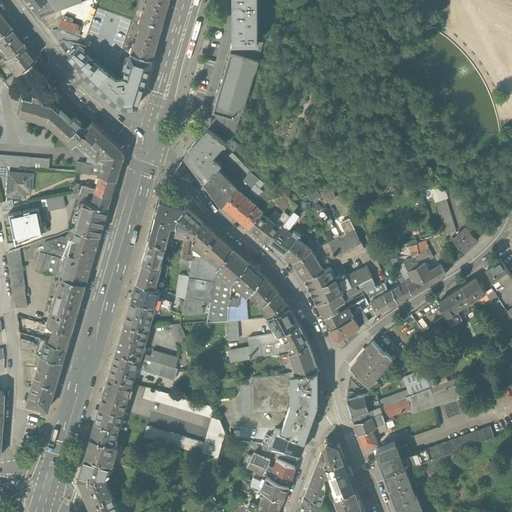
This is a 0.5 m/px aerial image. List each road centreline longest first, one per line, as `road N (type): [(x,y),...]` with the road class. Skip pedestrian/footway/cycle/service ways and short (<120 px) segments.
road 1 (primary): [(153,146),(47,485)]
road 2 (unclassified): [(339,368),(294,283),(153,146)]
road 3 (residential): [(339,368),(376,330),(511,234)]
road 4 (residential): [(153,146),(97,105),(9,0)]
road 5 (residential): [(3,475),(12,409),(7,313)]
road 6 (primary): [(194,0),(153,146)]
road 7 (unclassified): [(383,511),(343,414),(339,368)]
road 8 (residential): [(339,368),(292,511)]
